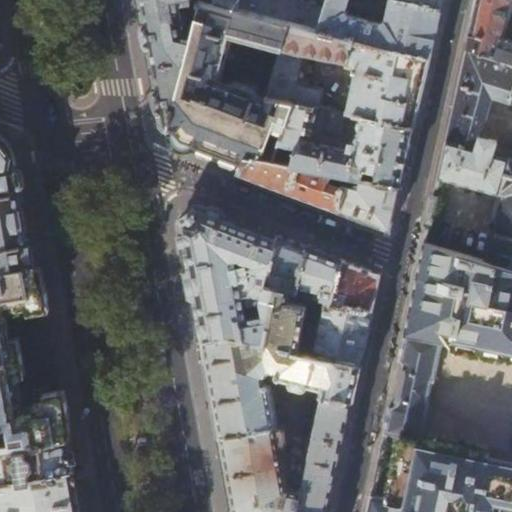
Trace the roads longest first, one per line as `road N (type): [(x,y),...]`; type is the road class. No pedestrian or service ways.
road 1 (secondary): [(53,122),(122,511)]
road 2 (secondary): [(197,511),(131,152)]
road 3 (residential): [(399,256),(131,152)]
road 4 (residential): [(399,256),(460,0)]
road 5 (residential): [(346,511),(399,256)]
road 6 (secondary): [(131,152),(104,0)]
road 7 (secondary): [(30,0),(53,122)]
